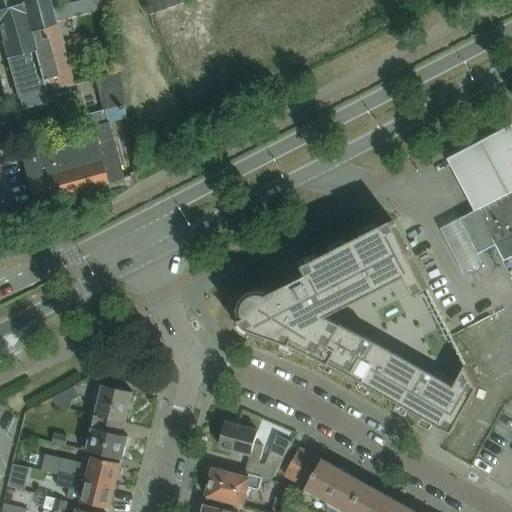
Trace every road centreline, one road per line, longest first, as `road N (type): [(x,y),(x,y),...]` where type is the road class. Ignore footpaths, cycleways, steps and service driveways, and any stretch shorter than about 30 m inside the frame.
road 1 (secondary): [(511,33),(127,231)]
road 2 (secondary): [(142,260),(511,72)]
road 3 (residential): [(490,511),(201,366)]
road 4 (secondary): [(0,335),(142,260)]
road 5 (residential): [(161,511),(201,366)]
road 6 (secondary): [(127,231),(0,292)]
